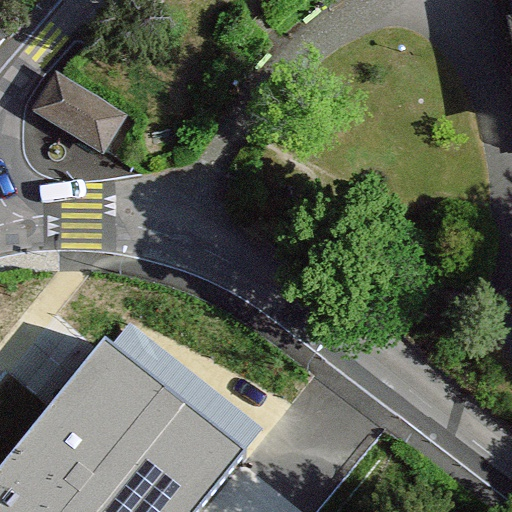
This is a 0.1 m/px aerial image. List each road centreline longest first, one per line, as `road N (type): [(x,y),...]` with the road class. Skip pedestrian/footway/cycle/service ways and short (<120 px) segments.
road 1 (residential): [(0,197),(415,389),(511,464)]
road 2 (residential): [(0,138),(59,36),(97,0)]
